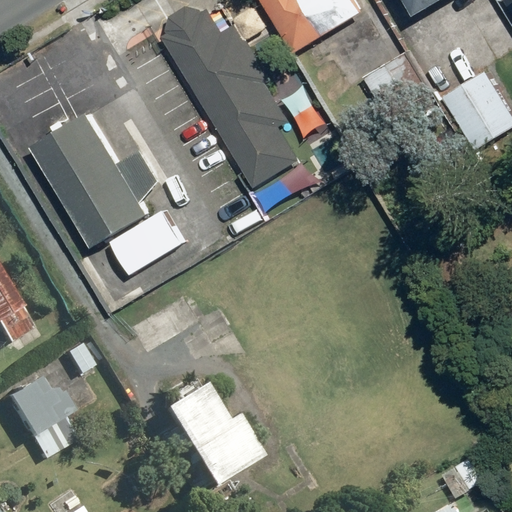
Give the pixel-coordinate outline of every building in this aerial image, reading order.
[(176,30),(166,36),(258,187),(305,159),(283,123),(292,118),(266,76),(272,72),(242,23),(230,30),(216,8),(209,13),(201,0),(200,0),(170,18),(176,30)] [(370,8),(365,0),(269,0),(301,50),(370,8)] [(416,0),(424,12),(443,0),(416,0)] [(410,54),(369,76),(382,101),(424,78),(410,54)] [(448,95),(481,148),(511,129),(511,102),(491,68),(448,95)] [(155,217),(92,111),(38,143),(102,248),(155,217)] [(0,265),(0,326),(9,341),(32,327),(20,307),(24,305),(0,265)] [(82,342),(66,351),(80,375),(96,366),(82,342)] [(32,378),(5,395),(45,459),(76,439),(65,420),(58,424),(47,408),(58,401),(48,386),(40,391),(32,378)] [(199,380),(160,404),(209,483),(255,455),(231,415),(223,420),(199,380)] [(471,453),(445,470),(463,498),(489,481),(471,453)] [(452,511),(446,502),(428,511),(483,511),(482,509),(477,511),(452,511)]
